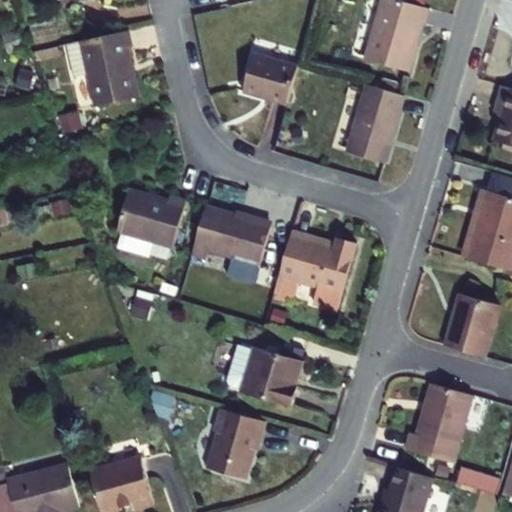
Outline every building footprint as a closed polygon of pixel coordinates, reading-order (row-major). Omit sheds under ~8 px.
[(428,9),(396,0),(380,0),(364,59),(406,71),(420,23),(424,24),(428,9)] [(124,34),(62,48),(69,80),(84,77),(93,112),(136,103),(125,54),(128,53),(124,34)] [(250,53),(239,90),(286,104),(297,66),(250,53)] [(364,85),(344,152),(383,164),(403,96),(364,85)] [(504,117),(496,144),(511,148),(511,92),(502,89),(494,115),(504,117)] [(167,200),(128,189),(116,232),(122,234),(118,249),(149,258),(153,242),(173,248),(187,201),(168,195),(167,200)] [(511,202),(488,195),(469,263),(511,274),(511,202)] [(208,261),(210,252),(260,266),(272,225),(206,207),(192,256),(208,261)] [(335,249),(292,236),(275,294),(294,299),(299,283),(318,288),(313,304),(337,311),(357,244),(338,238),(335,249)] [(455,290),(440,342),(481,353),(495,301),(455,290)] [(302,364),(254,350),(241,395),(292,410),(298,388),(295,387),(302,364)] [(404,430),(399,446),(446,460),(466,391),(425,380),(410,432),(404,430)] [(258,436),(263,421),(217,408),(211,430),(214,431),(203,468),(242,479),(255,436),(258,436)] [(511,494),(511,455),(502,491),(511,494)] [(143,456),(93,470),(105,511),(135,503),(136,508),(157,502),(143,456)] [(70,464),(10,480),(18,511),(71,511),(82,509),(70,464)] [(381,500),(378,511),(421,511),(432,475),(396,466),(390,489),(387,501),(381,500)] [(496,480),(465,470),(461,485),(492,494),(496,480)] [(387,501),(390,489),(384,487),(381,500),(387,501)]
